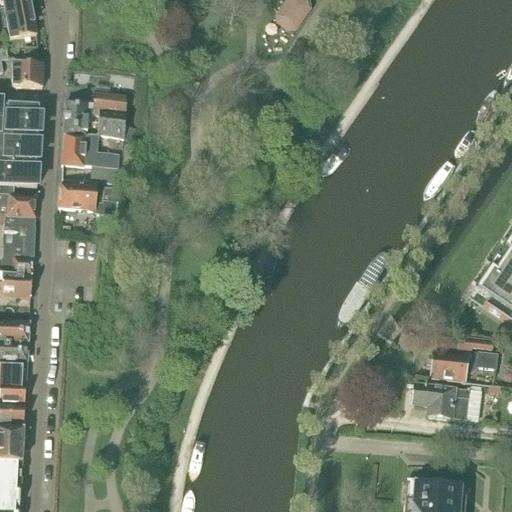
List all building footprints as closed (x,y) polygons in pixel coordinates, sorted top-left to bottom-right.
[(28,0),(1,0),(3,12),(0,12),(0,21),(32,16),(28,0)] [(289,0),(276,19),(277,26),(287,33),(294,32),(309,12),(308,5),(301,0),(289,0)] [(36,39),(32,16),(0,21),(0,32),(7,31),(9,44),(36,39)] [(37,62),(38,51),(25,50),(24,61),(37,62)] [(42,91),(42,68),(11,67),(11,90),(42,91)] [(93,96),(93,107),(88,107),(88,106),(65,104),(63,137),(85,139),(87,138),(87,126),(92,127),(92,118),(98,119),(98,138),(124,142),(126,100),(93,96)] [(36,190),(37,171),(35,171),(35,164),(38,164),(39,145),(36,145),(37,137),(39,137),(40,118),(38,118),(38,109),(1,107),(2,105),(0,104),(0,197),(13,198),(13,189),(36,190)] [(98,139),(87,138),(85,139),(63,137),(61,167),(84,169),(84,168),(95,169),(95,168),(115,169),(116,163),(116,156),(97,155),(98,139)] [(97,189),(60,188),(58,211),(94,214),(94,217),(115,219),(116,203),(119,204),(121,190),(113,189),(113,191),(104,191),(102,205),(96,204),(97,189)] [(0,218),(34,221),(36,201),(9,199),(9,198),(0,197),(0,218)] [(32,263),(34,221),(0,218),(0,231),(2,232),(1,251),(2,251),(2,262),(1,262),(0,278),(0,277),(0,344),(27,345),(29,326),(0,324),(0,299),(30,302),(32,263)] [(511,228),(498,250),(502,254),(490,272),(490,273),(511,287),(511,228)] [(511,329),(511,287),(490,273),(490,272),(486,268),(470,292),(488,304),(484,310),(511,329)] [(491,355),(493,342),(457,338),(456,355),(471,356),(471,353),(491,355)] [(0,364),(24,366),(26,365),(27,345),(0,344),(0,364)] [(495,372),(496,358),(478,356),(478,361),(432,356),(429,382),(465,386),(466,376),(471,377),(476,371),(476,370),(495,372)] [(24,366),(0,364),(0,377),(16,379),(16,387),(24,387),(24,366)] [(0,377),(0,407),(24,409),(25,388),(24,387),(16,387),(16,379),(0,377)] [(454,393),(414,388),(412,408),(428,410),(427,419),(451,422),(477,425),(481,395),(454,392),(454,393)] [(0,428),(23,429),(24,409),(0,407),(0,428)] [(0,431),(0,464),(21,466),(23,433),(0,431)] [(0,490),(20,491),(21,466),(0,464),(0,490)] [(431,485),(413,484),(411,505),(404,504),(403,511),(464,511),(465,501),(460,501),(461,488),(443,486),(441,484),(434,483),(431,485)] [(0,511),(18,511),(20,491),(0,490),(0,511)]
